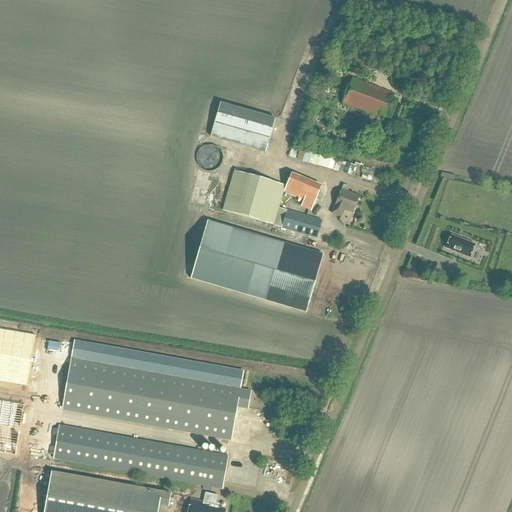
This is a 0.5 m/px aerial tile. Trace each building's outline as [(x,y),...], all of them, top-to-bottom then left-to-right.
[(350,64),(370,72),(375,59),(355,52),(350,64)] [(379,115),(389,118),(396,102),(392,100),(393,95),(352,79),(342,104),(370,115),(371,114),(378,117),(379,115)] [(210,138),(265,153),(275,120),(220,104),(210,138)] [(214,146),(209,145),(203,146),(199,150),(198,155),(197,160),(198,164),(201,168),(205,171),(210,172),(215,171),(218,168),(221,165),(222,162),(223,156),(221,151),(219,148),(214,146)] [(288,158),(352,176),(355,166),(291,147),(288,158)] [(291,175),(285,187),(233,172),(222,212),(273,227),(317,239),(322,221),(278,209),(283,193),(297,199),(295,205),(310,210),(320,187),(291,175)] [(342,218),(345,211),(353,214),(360,197),(346,192),(348,187),(343,185),(341,190),(332,213),(342,218)] [(190,279),(306,313),(323,256),(207,222),(190,279)] [(474,245),(451,236),(446,249),(469,258),(474,245)] [(35,336),(0,330),(0,381),(27,386),(35,336)] [(237,407),(248,409),(250,392),(239,390),(243,372),(74,342),(63,410),(231,441),(237,407)] [(24,406),(0,402),(0,454),(15,457),(24,406)] [(59,427),(54,459),(222,489),(228,457),(59,427)] [(52,473),(44,511),(157,511),(159,506),(168,508),(171,494),(52,473)] [(215,506),(217,496),(205,493),(203,503),(191,500),(188,511),(224,511),(225,510),(218,508),(219,506),(215,506)]
